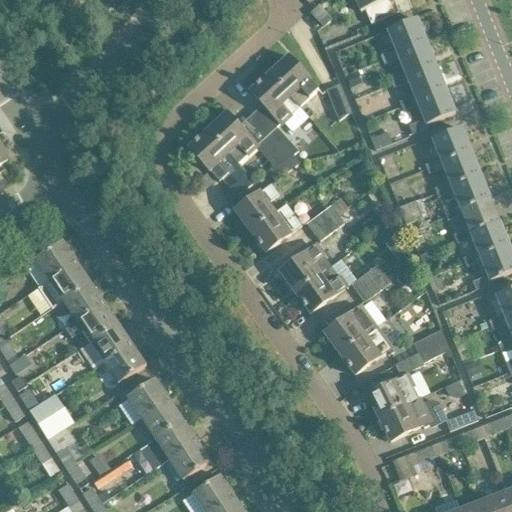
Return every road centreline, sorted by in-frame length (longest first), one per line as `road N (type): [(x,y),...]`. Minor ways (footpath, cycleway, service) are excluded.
road 1 (residential): [(386,511),(352,434),(159,161),(170,127),(292,14),(283,0)]
road 2 (residential): [(282,511),(52,181)]
road 3 (residential): [(28,131),(167,0)]
